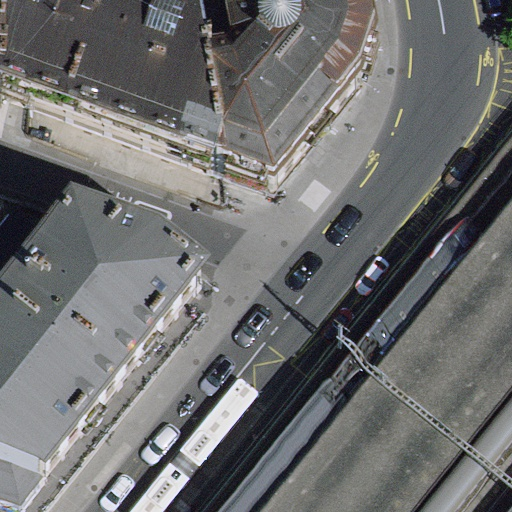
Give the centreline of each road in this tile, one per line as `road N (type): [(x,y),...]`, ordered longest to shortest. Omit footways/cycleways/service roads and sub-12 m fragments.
road 1 (residential): [(325,285),(0,160)]
road 2 (tertiary): [(325,285),(436,130),(450,59),(442,0)]
road 3 (tertiary): [(142,511),(325,285)]
